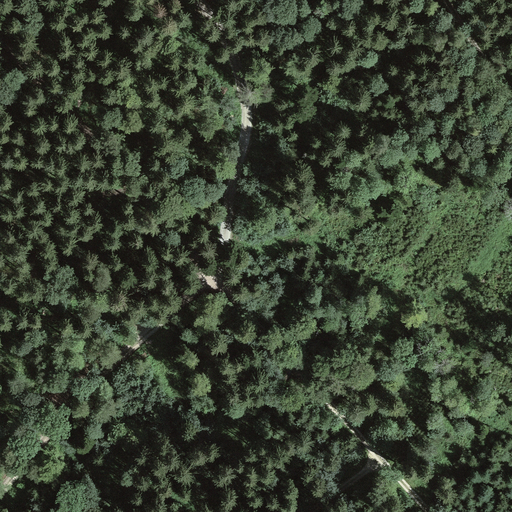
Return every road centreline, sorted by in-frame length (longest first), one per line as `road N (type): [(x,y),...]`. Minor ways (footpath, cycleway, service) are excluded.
road 1 (track): [(0,35),(427,511)]
road 2 (track): [(177,0),(242,85),(242,150),(227,196),(219,285)]
road 3 (track): [(209,275),(97,378),(0,494)]
road 4 (track): [(511,103),(445,0)]
